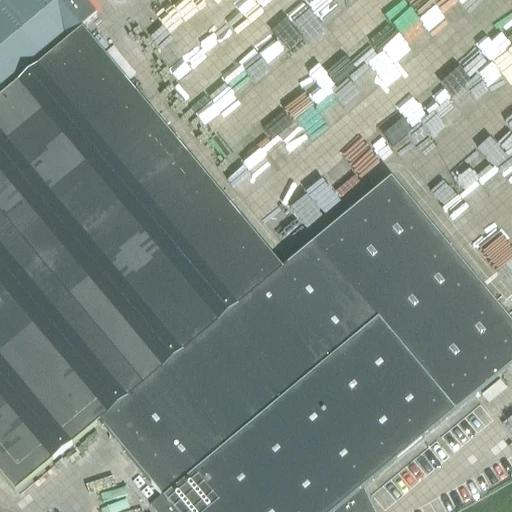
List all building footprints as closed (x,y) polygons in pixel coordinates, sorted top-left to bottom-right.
[(0,0),(0,472),(18,495),(103,425),(164,498),(154,506),(158,511),(377,511),(367,491),(511,369),(511,322),(394,181),(286,272),(83,29),(97,18),(82,0),(0,0)] [(138,0),(129,7),(145,30),(135,37),(149,57),(160,49),(149,34),(196,0),(138,0)] [(341,20),(391,10),(383,38),(366,51),(363,62),(371,73),(339,97),(343,117),(388,83),(402,63),(417,82),(436,79),(490,0),(315,0),(308,6),(303,2),(289,13),(286,22),(308,38),(324,25),(311,9),(346,1),(341,20)] [(511,15),(498,26),(511,43),(511,15)] [(279,42),(245,71),(262,90),(311,48),(302,37),(286,50),(279,42)] [(495,73),(511,54),(511,47),(503,40),(483,62),(495,73)] [(353,51),(331,61),(343,86),(365,76),(353,51)] [(329,62),(306,75),(317,94),(340,81),(329,62)] [(511,63),(440,107),(453,128),(499,100),(510,118),(511,117),(511,63)] [(244,66),(190,100),(222,150),(235,142),(224,125),(240,116),(230,101),(256,85),(244,66)] [(455,94),(468,86),(462,77),(449,86),(455,94)] [(326,101),(318,92),(303,106),(311,114),(288,135),(292,139),(337,99),(333,95),(326,101)] [(289,95),(229,153),(246,170),(235,181),(257,204),(274,188),(256,170),(261,166),(258,162),(265,156),(281,173),(302,153),(285,136),(308,114),(289,95)] [(401,144),(405,150),(422,139),(416,130),(430,121),(417,100),(373,127),(383,143),(367,153),(372,162),(401,144)] [(511,157),(507,160),(511,154),(511,137),(505,131),(503,132),(469,167),(472,173),(458,188),(468,197),(452,214),(461,223),(470,219),(474,222),(494,201),(511,191),(511,175),(511,172),(511,173),(511,157)] [(289,235),(367,166),(362,159),(348,171),(339,161),(319,179),(322,183),(309,195),(301,185),(288,196),(298,207),(279,224),(289,235)] [(450,204),(461,195),(446,175),(435,184),(450,204)]
